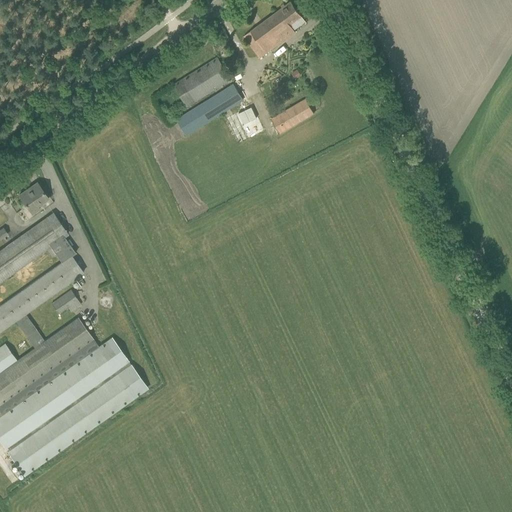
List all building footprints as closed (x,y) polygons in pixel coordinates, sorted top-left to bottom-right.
[(290,1),(243,36),(259,57),(295,31),(293,30),(305,21),(290,1)] [(231,80),(222,66),(217,57),(173,84),(187,107),(231,80)] [(297,70),(292,73),(295,78),(300,75),(297,70)] [(243,101),(233,84),(176,119),(186,136),(243,101)] [(279,132),(305,118),(314,113),(312,111),(308,103),(306,99),(297,104),(271,119),(279,132)] [(254,104),(226,118),(239,144),(266,130),(254,104)] [(39,209),(38,207),(35,203),(46,196),(37,182),(19,195),(32,214),(39,209)] [(75,253),(63,236),(68,233),(54,213),(0,250),(0,281),(50,246),(61,262),(0,305),(0,331),(16,321),(26,314),(84,273),(72,255),(75,253)] [(59,314),(78,301),(71,290),(51,304),(59,314)] [(0,415),(98,346),(93,339),(78,317),(44,340),(26,314),(16,321),(34,348),(17,360),(0,371),(0,415)] [(98,346),(0,415),(0,442),(5,449),(7,447),(9,450),(7,451),(24,476),(149,388),(112,336),(98,346)] [(0,371),(17,360),(5,343),(0,346),(0,371)]
